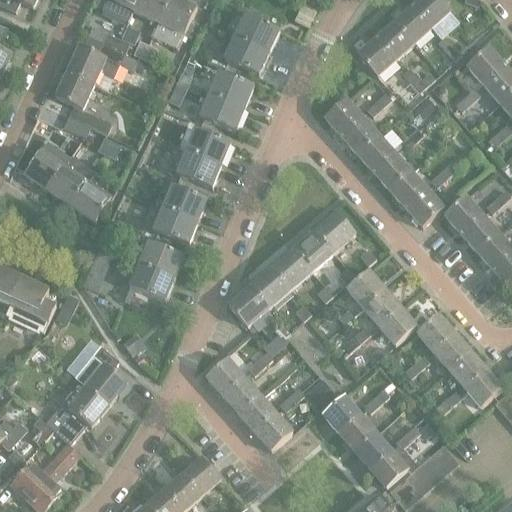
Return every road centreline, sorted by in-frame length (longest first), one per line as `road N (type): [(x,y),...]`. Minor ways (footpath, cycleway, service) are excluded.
road 1 (residential): [(506,351),(289,108)]
road 2 (residential): [(179,373),(289,108)]
road 3 (residential): [(0,168),(79,0)]
road 4 (residential): [(94,511),(138,455),(179,373)]
road 5 (residential): [(271,481),(179,373)]
road 6 (residential): [(289,108),(348,0)]
